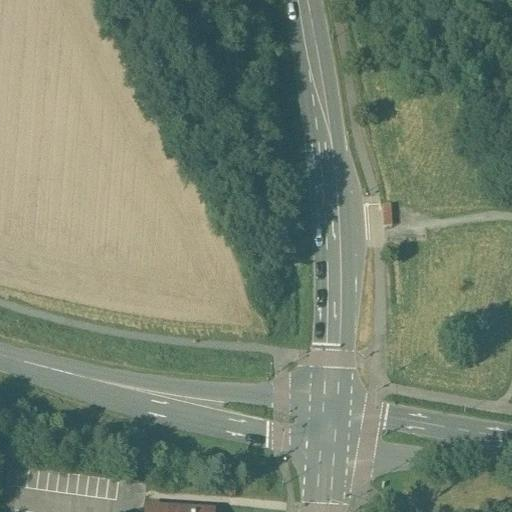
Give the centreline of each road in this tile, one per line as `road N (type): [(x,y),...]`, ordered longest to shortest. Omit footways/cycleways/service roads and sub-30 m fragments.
road 1 (secondary): [(332,425),(336,199),(303,0)]
road 2 (tertiary): [(0,353),(332,425)]
road 3 (tertiary): [(511,446),(332,425)]
